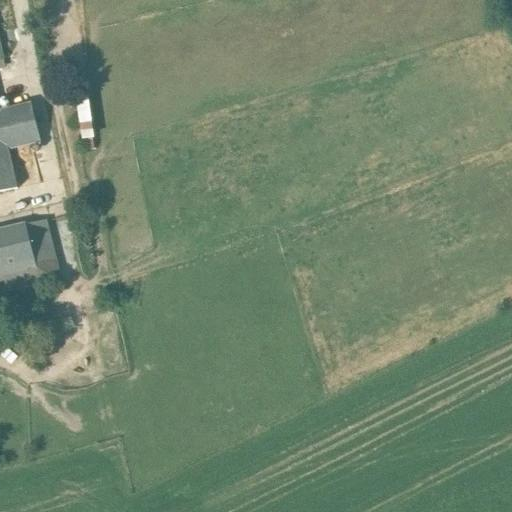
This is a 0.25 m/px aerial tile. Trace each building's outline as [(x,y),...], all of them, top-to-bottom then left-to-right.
[(83,97),(73,99),(79,137),(89,136),(83,97)] [(0,112),(0,116),(8,148),(40,141),(31,105),(0,112)] [(0,192),(18,189),(8,148),(0,116),(0,192)] [(46,220),(27,225),(41,284),(61,280),(46,220)] [(27,225),(0,231),(0,294),(41,284),(27,225)]
